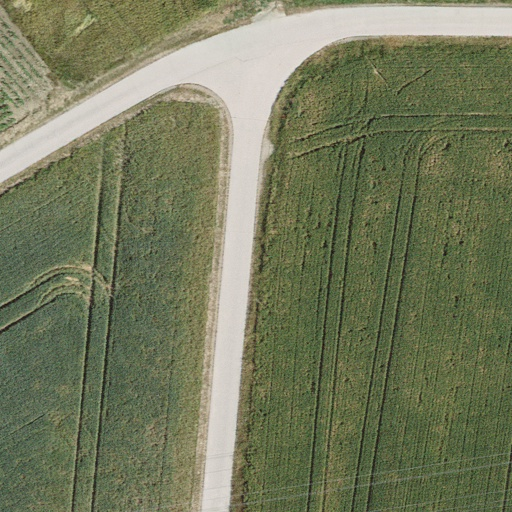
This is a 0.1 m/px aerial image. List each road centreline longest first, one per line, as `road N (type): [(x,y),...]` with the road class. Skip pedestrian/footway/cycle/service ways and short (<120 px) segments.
road 1 (track): [(0,168),(166,70),(339,24),(511,25)]
road 2 (track): [(249,48),(211,511)]
